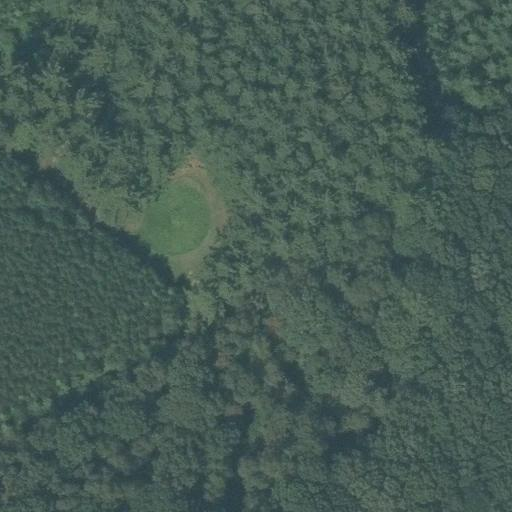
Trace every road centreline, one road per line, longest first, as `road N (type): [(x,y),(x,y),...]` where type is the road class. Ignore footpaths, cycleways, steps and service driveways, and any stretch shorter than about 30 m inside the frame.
road 1 (unknown): [(496,511),(461,459),(423,372),(413,278),(434,165),(406,0)]
road 2 (track): [(465,511),(432,453),(395,313),(394,256),(422,141)]
road 3 (track): [(422,141),(389,50),(385,0)]
